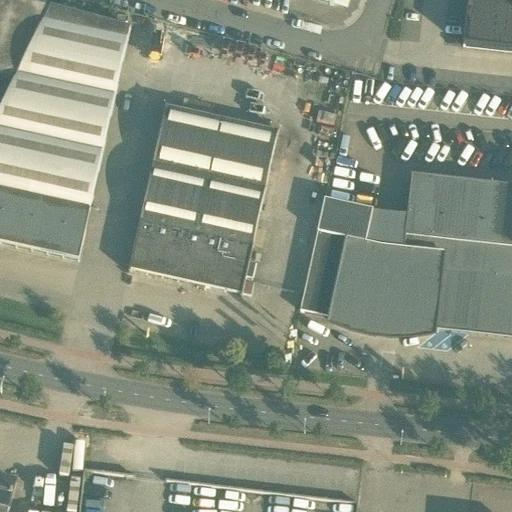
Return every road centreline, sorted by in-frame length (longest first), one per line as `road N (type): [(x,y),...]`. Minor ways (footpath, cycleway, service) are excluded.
road 1 (tertiary): [(511,441),(164,400),(0,367)]
road 2 (residential): [(377,0),(358,39),(331,46),(164,0)]
